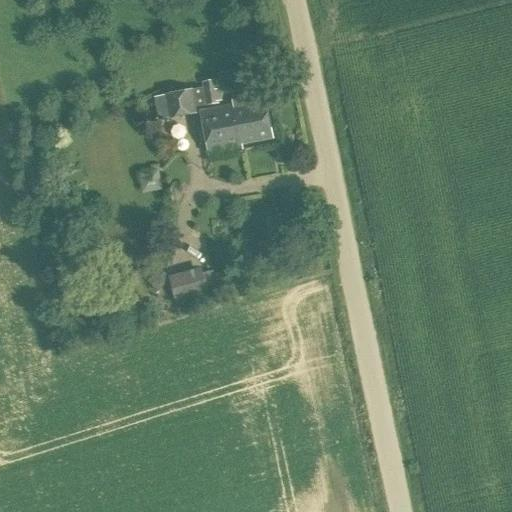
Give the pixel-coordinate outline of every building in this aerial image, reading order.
[(205,105),(218,104),(217,87),(203,89),(205,105)] [(191,89),(164,95),(169,120),(197,114),(191,89)] [(270,139),(264,104),(232,110),(232,106),(199,112),(207,155),(239,149),(238,145),(270,139)] [(140,194),(161,190),(158,170),(137,173),(140,194)] [(259,261),(279,257),(276,240),(255,244),(259,261)] [(202,273),(200,267),(167,277),(175,306),(205,297),(203,288),(216,284),(213,270),(202,273)]
